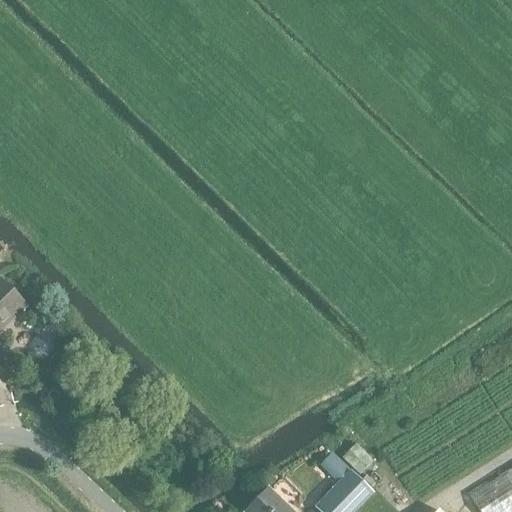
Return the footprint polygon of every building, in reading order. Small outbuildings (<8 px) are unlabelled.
[(0,332),(26,308),(0,280),(0,332)] [(511,361),(481,381),(511,431),(511,361)] [(511,511),(511,468),(469,496),(478,511),(511,511)] [(314,511),(315,511),(356,511),(372,496),(348,474),(314,511)] [(248,511),(287,511),(267,493),(248,511)]
